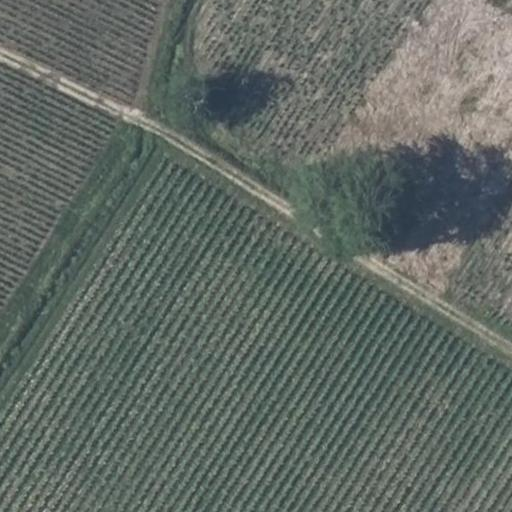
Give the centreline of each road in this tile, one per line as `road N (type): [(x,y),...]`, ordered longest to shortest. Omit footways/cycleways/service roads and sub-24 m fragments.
road 1 (track): [(0,59),(137,124),(511,351)]
road 2 (track): [(137,124),(172,0)]
